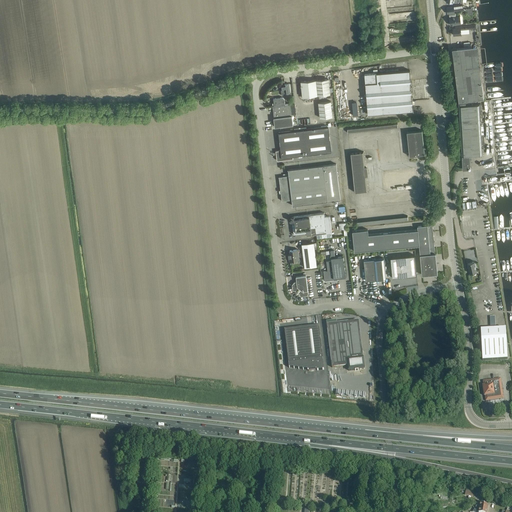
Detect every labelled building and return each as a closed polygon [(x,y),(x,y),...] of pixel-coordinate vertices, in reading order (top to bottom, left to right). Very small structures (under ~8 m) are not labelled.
[(450,25),(455,24),(460,24),(459,16),(449,17),(450,25)] [(456,28),(453,28),(454,35),(461,34),(461,30),(476,28),(476,24),(455,26),(456,28)] [(382,34),(382,33),(382,32),(382,31),(381,29),(380,28),(379,27),(378,26),(376,26),(375,26),(373,26),(372,26),(370,27),(369,27),(368,28),(368,30),(367,31),(367,33),(367,34),(367,36),(368,37),(368,39),(369,39),(371,40),(372,41),(374,41),(375,41),(377,41),(379,40),(380,39),(381,38),(382,37),(382,35),(382,34)] [(453,49),(452,49),(459,101),(484,98),(478,46),(457,48),(457,49),(453,49)] [(365,74),(365,79),(365,83),(365,84),(368,115),(408,111),(413,111),(410,70),(377,73),(377,72),(376,72),(376,73),(365,74)] [(328,79),(314,80),(316,95),(330,94),(328,79)] [(316,95),(314,80),(301,82),(302,97),(316,95)] [(286,93),(291,93),(289,84),(284,84),(285,85),(280,85),(281,90),(285,90),(286,93)] [(275,127),(293,125),(291,108),(291,104),(285,104),(284,99),(283,97),(273,99),(274,106),(273,106),(274,118),(275,127)] [(320,118),(332,116),(331,101),(318,102),(320,118)] [(459,105),(459,106),(462,155),(462,156),(463,169),(469,169),(470,169),(471,169),(471,168),(471,167),(470,167),(470,166),(469,162),(470,162),(470,155),(482,155),(479,104),(459,105)] [(329,126),(314,128),(279,133),(281,150),(276,151),(277,160),(278,161),(293,159),(293,156),(332,152),(329,126)] [(407,132),(409,151),(409,156),(425,154),(422,130),(407,132)] [(355,192),(368,191),(364,152),(351,154),(355,192)] [(336,164),(323,165),(293,169),(288,170),(289,176),(279,177),(282,201),(292,200),(293,206),(340,200),(336,164)] [(411,173),(387,175),(388,188),(412,185),(411,173)] [(289,219),(289,220),(290,220),(290,221),(291,222),(292,222),(294,234),(299,234),(306,233),(306,230),(311,230),(311,235),(327,233),(332,232),(330,216),(325,217),(324,213),(297,216),(292,217),(291,217),(290,217),(290,218),(289,218),(289,219)] [(408,220),(408,216),(361,220),(361,225),(408,220)] [(339,223),(340,230),(343,229),(344,235),(347,235),(346,222),(339,223)] [(368,229),(352,231),(354,251),(419,245),(420,250),(435,249),(433,226),(431,225),(417,226),(418,229),(368,234),(368,229)] [(313,242),(301,243),(304,267),(316,266),(313,242)] [(298,249),(295,250),(290,250),(291,257),(289,257),(289,261),(290,261),(290,264),(294,264),(294,261),(299,260),(298,249)] [(435,251),(435,249),(420,250),(422,275),(435,273),(437,271),(435,255),(433,253),(435,251)] [(330,251),(331,257),(331,260),(327,261),(328,270),(323,271),(325,281),(334,280),(337,279),(337,278),(346,277),(343,256),(335,257),(334,251),(330,251)] [(415,255),(390,257),(392,278),(417,275),(415,255)] [(364,260),(365,275),(366,280),(386,278),(384,259),(364,260)] [(470,273),(477,272),(474,261),(467,263),(470,273)] [(306,275),(301,276),(296,277),(297,282),(294,282),(292,285),(293,289),(294,290),(296,290),(296,292),(298,293),(300,293),(300,295),(301,296),(307,296),(308,294),(308,290),(306,275)] [(359,367),(365,366),(363,352),(358,353),(354,321),(327,324),(332,367),(349,365),(349,371),(360,370),(359,369),(359,367)] [(324,370),(319,330),(319,325),(285,330),(289,368),(294,367),(294,368),(298,368),(298,369),(303,369),(303,370),(308,369),(308,370),(317,369),(317,370),(324,370)] [(507,334),(482,333),(481,363),(506,364),(507,334)] [(501,379),(488,380),(483,381),(483,383),(484,383),(484,386),(483,386),(485,396),(486,401),(503,398),(503,393),(501,379)] [(477,506),(473,511),(487,511),(488,505),(480,503),(480,507),(477,506)]
